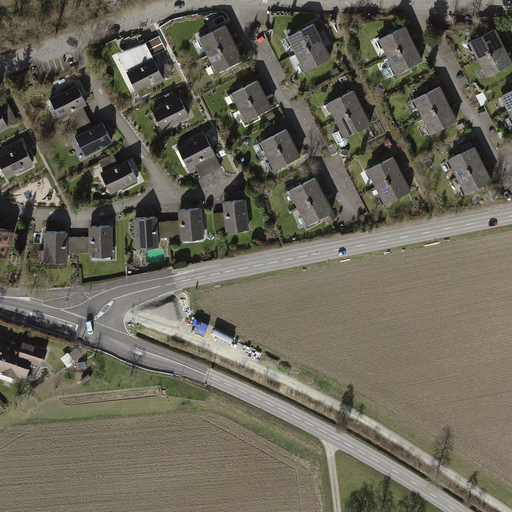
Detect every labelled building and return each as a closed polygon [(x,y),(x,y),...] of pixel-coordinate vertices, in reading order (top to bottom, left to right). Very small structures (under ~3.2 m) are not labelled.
[(299,52),(327,37),(319,21),(291,35),(299,52)] [(210,53),(237,40),(228,23),(201,37),(210,53)] [(391,54),(418,41),(409,23),(382,36),(391,54)] [(482,56),(509,42),(500,25),(473,39),(482,56)] [(121,40),(124,50),(144,44),(141,34),(121,40)] [(327,37),(299,52),(308,69),(336,55),(327,37)] [(237,40),(210,53),(218,71),(245,58),(237,40)] [(418,41),(391,54),(400,72),(427,59),(418,41)] [(511,46),(509,42),(482,56),(491,73),(511,61),(511,46)] [(139,92),(165,80),(151,48),(125,59),(139,92)] [(241,106),(268,91),(261,79),(235,93),(241,106)] [(89,104),(78,83),(53,96),(65,117),(70,114),(84,106),(89,104)] [(427,116),(453,102),(444,84),(418,98),(427,116)] [(338,116),(365,101),(357,87),(331,102),(338,116)] [(268,91),(241,106),(249,119),(275,105),(268,91)] [(191,116),(181,97),(156,109),(166,129),(191,116)] [(0,129),(20,120),(9,99),(0,103),(0,129)] [(365,101),(338,116),(349,136),(376,121),(365,101)] [(453,102),(427,116),(436,132),(462,118),(453,102)] [(80,133),(94,125),(84,106),(70,114),(80,133)] [(114,141),(103,120),(94,125),(80,133),(78,134),(89,155),(114,141)] [(272,154),(298,140),(291,127),(265,141),(272,154)] [(341,132),(334,136),(338,144),(346,140),(341,132)] [(224,167),(207,133),(182,146),(194,171),(199,169),(203,178),(224,167)] [(298,140),(272,154),(279,167),(305,153),(298,140)] [(36,162),(24,141),(0,154),(0,159),(9,176),(36,162)] [(461,174),(488,160),(479,143),(452,158),(461,174)] [(379,184),(406,169),(398,154),(371,169),(379,184)] [(141,179),(130,159),(120,165),(115,155),(102,163),(106,171),(103,173),(115,194),(141,179)] [(488,160),(461,174),(470,191),(497,176),(488,160)] [(406,169),(379,184),(389,202),(416,187),(406,169)] [(301,205),(327,191),(319,176),(293,190),(301,205)] [(327,191),(301,205),(312,224),(338,209),(327,191)] [(252,228),(249,198),(225,201),(226,212),(216,213),(218,229),(231,227),(231,230),(252,228)] [(208,236),(205,207),(181,209),(182,218),(183,238),(208,236)] [(160,220),(159,216),(136,218),(138,246),(162,244),(161,240),(160,220)] [(182,218),(160,220),(161,240),(183,238),(182,218)] [(0,252),(12,255),(18,230),(0,225),(0,252)] [(116,255),(116,226),(92,226),(92,236),(93,251),(93,255),(116,255)] [(70,236),(70,231),(47,231),(47,261),(70,261),(70,252),(70,236)] [(92,236),(70,236),(70,252),(93,251),(92,236)] [(5,342),(0,357),(0,369),(29,379),(34,363),(43,367),(49,348),(25,340),(24,343),(15,340),(13,345),(5,342)]
